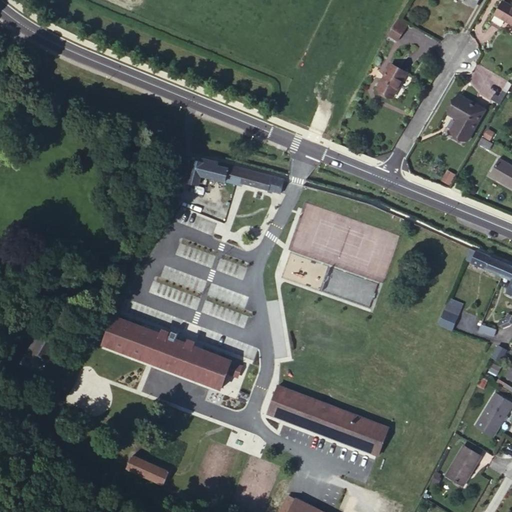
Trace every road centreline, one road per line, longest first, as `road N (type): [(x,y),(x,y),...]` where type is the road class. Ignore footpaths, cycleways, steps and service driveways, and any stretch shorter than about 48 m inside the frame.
road 1 (secondary): [(385,179),(69,50),(0,8)]
road 2 (unknown): [(253,289),(260,356),(254,420),(269,438),(324,463)]
road 3 (residential): [(385,179),(453,52)]
road 4 (secondary): [(511,230),(385,179)]
